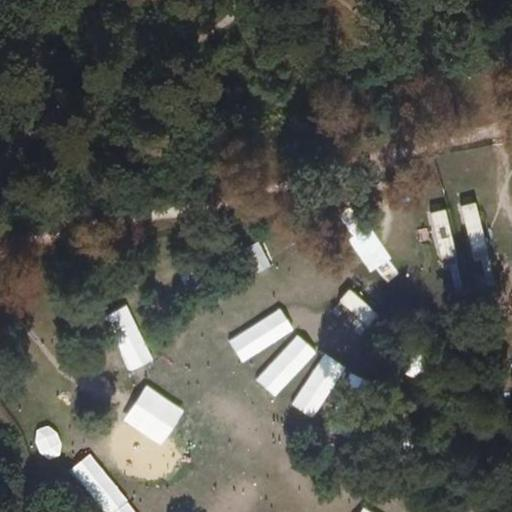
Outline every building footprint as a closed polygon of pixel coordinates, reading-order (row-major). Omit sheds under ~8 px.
[(124,300),(102,312),(130,366),(152,354),(124,300)] [(288,309),(234,334),(245,356),(299,331),(288,309)] [(258,373),(275,392),(320,351),(303,332),(258,373)] [(292,407),(313,419),(343,368),(321,356),(292,407)] [(119,420),(146,388),(110,359),(84,391),(119,420)] [(114,469),(158,482),(171,442),(126,429),(114,469)]
